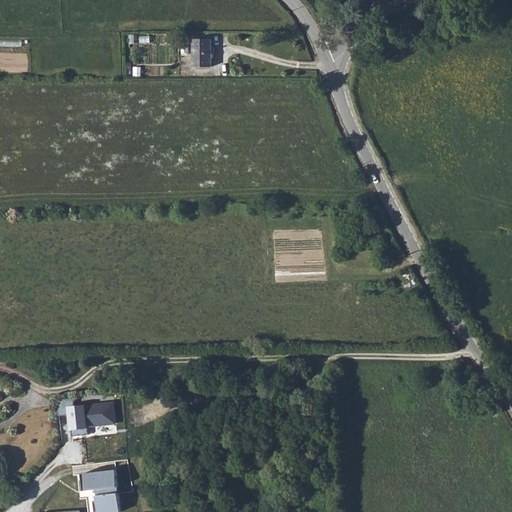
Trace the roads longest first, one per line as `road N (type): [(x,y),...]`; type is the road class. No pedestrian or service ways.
road 1 (tertiary): [(329,65),(389,202),(511,411)]
road 2 (track): [(471,348),(428,359),(117,360)]
